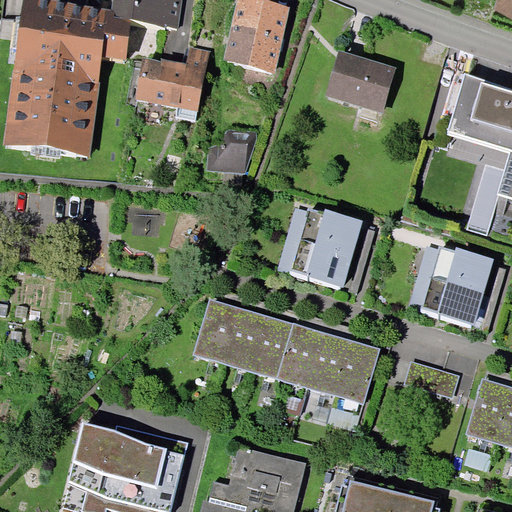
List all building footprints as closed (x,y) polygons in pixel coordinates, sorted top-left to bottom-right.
[(174,31),(179,1),(172,0),(114,0),(110,23),(174,31)] [(511,0),(494,0),(493,6),(511,12),(511,0)] [(270,76),(284,16),(238,6),(225,66),(270,76)] [(128,25),(110,23),(111,20),(23,8),(13,78),(19,78),(9,151),(74,160),(75,148),(81,143),(89,88),(95,89),(100,50),(124,53),(128,25)] [(207,56),(188,53),(184,77),(140,70),(135,103),(175,110),(173,122),(193,125),(207,56)] [(378,116),(390,76),(338,61),(327,101),(360,110),(362,105),(378,110),(377,115),(378,116)] [(511,96),(466,84),(456,121),(511,136),(511,140),(496,196),(511,200),(511,96)] [(205,173),(243,176),(254,143),(252,137),(227,135),(223,139),(222,154),(207,153),(205,173)] [(287,278),(338,292),(343,273),(351,246),(356,230),(306,215),(287,278)] [(418,316),(469,331),(474,314),(484,280),(487,268),(437,254),(418,316)] [(286,331),(253,322),(228,314),(208,308),(193,359),(361,408),(376,358),(366,355),(337,346),(311,339),(286,331)] [(450,400),(455,381),(409,367),(404,387),(450,400)] [(480,388),(466,438),(511,451),(511,397),(501,394),(480,388)] [(166,511),(183,447),(114,429),(112,436),(84,429),(68,491),(84,495),(79,511),(166,511)] [(292,511),(304,468),(236,451),(226,490),(211,486),(204,511),(292,511)] [(381,502),(378,501),(381,491),(347,483),(344,492),(339,491),(334,511),(433,511),(435,505),(386,493),(384,502),(381,502)]
